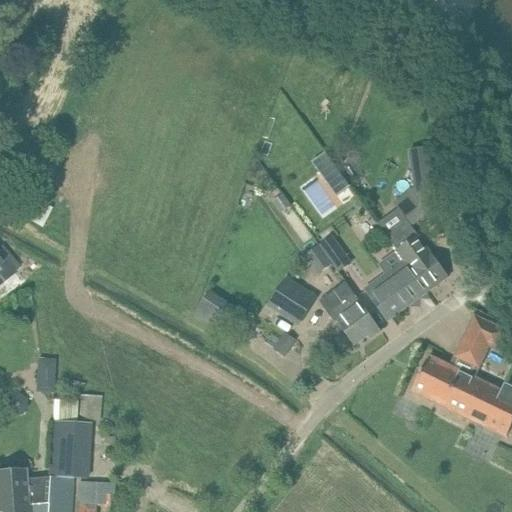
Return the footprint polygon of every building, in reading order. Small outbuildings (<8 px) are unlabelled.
[(414,189),(394,204),(412,227),(436,208),(429,148),(409,151),(414,189)] [(326,154),(313,163),(329,185),(342,176),(326,154)] [(395,208),(374,222),(382,233),(403,219),(395,208)] [(427,293),(447,278),(429,253),(407,224),(387,238),(404,261),(409,269),(427,293)] [(352,264),(333,237),(320,247),(333,265),(339,273),(352,264)] [(333,265),(320,247),(319,246),(305,256),(318,275),(333,265)] [(0,256),(0,285),(14,274),(0,256)] [(391,319),(427,293),(409,269),(404,261),(365,290),(377,306),(379,305),(390,320),(391,319)] [(316,299),(286,279),(269,306),(298,325),(316,299)] [(345,283),(319,302),(335,324),(337,323),(354,346),(368,336),(370,339),(381,331),(356,298),(345,283)] [(209,294),(197,313),(219,328),(232,309),(209,294)] [(495,348),(502,332),(474,319),(456,356),(478,367),(488,345),(495,348)] [(284,334),(274,350),(286,357),(296,341),(284,334)] [(511,424),(511,387),(505,384),(502,391),(429,357),(412,391),(507,436),(511,424)] [(38,359),(37,382),(54,383),(55,374),(56,361),(38,359)] [(52,421),(49,477),(72,478),(88,479),(91,423),(52,421)] [(11,470),(0,471),(0,506),(48,503),(49,495),(71,496),(72,478),(49,477),(49,482),(26,484),(26,479),(25,469),(11,470)] [(48,503),(0,506),(0,511),(70,511),(71,496),(49,495),(48,503)]
